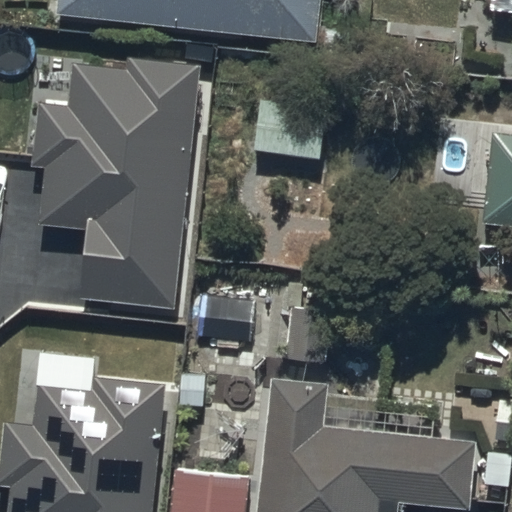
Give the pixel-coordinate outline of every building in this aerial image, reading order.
[(50,0),(50,8),(320,33),(322,0),(50,0)] [(176,303),(199,64),(132,57),(131,66),(76,61),(72,102),(39,99),(33,157),(43,162),(38,218),(84,222),(78,294),(176,303)] [(332,99),(260,91),(254,141),(326,149),(332,99)] [(511,119),(499,118),(490,213),(511,214),(511,119)] [(309,275),(292,274),(287,349),(335,352),(338,304),(307,302),(309,275)] [(332,373),(276,367),(261,511),(383,511),(384,511),(391,511),(404,511),(406,494),(475,501),(481,433),(439,429),(442,394),(331,383),(332,373)] [(153,511),(166,381),(99,375),(98,384),(43,379),(39,419),(6,416),(0,474),(10,479),(6,511),(153,511)] [(245,511),(249,465),(177,459),(172,511),(245,511)]
